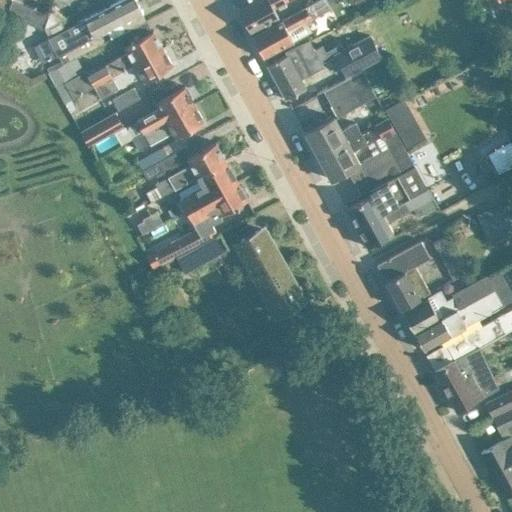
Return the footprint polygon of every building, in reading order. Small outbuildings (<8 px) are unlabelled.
[(142,10),(136,0),(118,0),(35,43),(44,61),(64,50),(70,60),(77,56),(105,42),(100,32),(120,21),(126,31),(146,21),(140,11),(142,10)] [(256,0),(238,10),(249,31),(277,16),(273,7),(285,0),(256,0)] [(328,0),(313,0),(251,34),(263,56),(313,29),(308,19),(331,6),(328,0)] [(52,4),(44,29),(65,17),(52,4)] [(31,7),(26,18),(41,25),(45,13),(31,7)] [(66,102),(94,86),(163,48),(153,30),(152,31),(146,21),(126,31),(125,32),(131,42),(124,46),(128,51),(87,74),(77,56),(70,60),(49,71),(66,102)] [(367,32),(333,52),(344,73),(379,53),(367,32)] [(322,65),(308,40),(284,50),(286,54),(268,64),(286,98),(305,87),(300,78),(322,65)] [(173,65),(163,48),(94,86),(100,97),(140,75),(144,81),(173,65)] [(361,71),(323,91),(337,116),(374,96),(361,71)] [(184,85),(156,101),(159,106),(136,119),(137,120),(129,124),(128,128),(132,137),(143,131),(194,104),(184,85)] [(118,110),(139,98),(134,87),(113,99),(118,110)] [(403,99),(386,109),(407,148),(425,139),(403,99)] [(204,120),(194,104),(143,131),(132,137),(138,149),(171,131),(174,137),(204,120)] [(123,127),(115,111),(80,130),(88,146),(123,127)] [(340,129),(333,116),(304,133),(312,147),(315,146),(319,154),(359,133),(353,122),(340,129)] [(388,117),(376,124),(383,137),(395,130),(388,117)] [(361,194),(376,186),(414,165),(395,130),(383,137),(388,146),(362,160),(364,164),(349,172),(361,194)] [(330,179),(359,164),(352,150),(365,143),(359,133),(319,154),(324,163),(321,164),(330,179)] [(142,170),(184,146),(178,136),(136,160),(142,170)] [(495,149),(487,153),(498,172),(505,168),(506,169),(511,165),(511,145),(509,141),(502,145),(502,144),(494,148),(495,149)] [(168,176),(174,188),(226,160),(216,142),(186,158),(190,164),(168,176)] [(179,151),(143,171),(148,179),(183,160),(179,151)] [(180,199),(186,211),(238,182),(228,164),(198,180),(199,180),(177,192),(180,198),(180,199)] [(356,227),(406,200),(394,178),(370,191),(371,194),(346,207),(356,227)] [(247,198),(238,182),(186,211),(192,221),(214,208),(218,215),(247,198)] [(427,188),(406,200),(356,227),(367,246),(392,232),(387,223),(412,209),(417,216),(436,206),(435,205),(427,189),(427,188)] [(511,226),(511,211),(507,202),(477,218),(488,239),(511,226)] [(176,256),(217,234),(210,222),(169,243),(176,256)] [(260,229),(237,241),(278,313),(300,300),(260,229)] [(448,234),(432,242),(452,280),(468,272),(448,234)] [(221,235),(176,261),(184,275),(229,250),(221,235)] [(419,240),(376,263),(400,308),(430,292),(415,265),(429,258),(419,240)] [(478,288),(481,293),(413,330),(423,349),(494,309),(507,304),(511,301),(511,270),(491,281),(478,288)] [(413,330),(481,293),(478,288),(491,281),(488,276),(475,283),(453,295),(454,297),(444,303),(438,292),(403,312),(413,330)] [(434,370),(477,346),(511,327),(511,309),(478,328),(478,327),(426,355),(434,370)] [(496,388),(477,346),(434,370),(456,410),(496,388)] [(511,392),(510,389),(486,402),(493,414),(511,403),(511,392)] [(511,413),(494,422),(500,435),(511,428),(511,413)] [(511,446),(509,441),(480,455),(504,498),(511,494),(511,446)]
